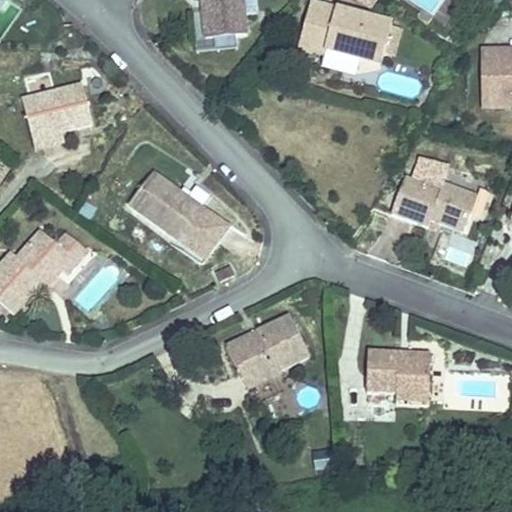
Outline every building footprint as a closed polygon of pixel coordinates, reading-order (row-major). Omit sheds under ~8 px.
[(247,36),(243,0),(202,0),(204,13),(206,40),(247,36)] [(385,54),(391,29),(393,24),(312,3),(299,49),(325,56),(327,51),(382,65),(385,54)] [(206,40),(204,13),(197,14),(200,41),(206,40)] [(394,56),(400,31),(391,29),(385,54),(394,56)] [(511,49),(481,50),(482,110),(511,109),(511,49)] [(93,126),(83,86),(23,101),(33,140),(63,133),(93,126)] [(65,143),(63,133),(33,140),(36,150),(65,143)] [(443,183),(449,166),(419,158),(414,173),(443,183)] [(463,234),(477,196),(443,183),(414,173),(412,180),(406,177),(392,215),(429,228),(431,222),(463,234)] [(179,244),(204,210),(179,192),(154,174),(129,207),(179,244)] [(208,205),(183,187),(179,192),(204,210),(208,205)] [(49,288),(63,272),(73,260),(58,247),(42,232),(18,260),(13,255),(0,269),(0,305),(14,317),(38,290),(35,288),(41,281),(43,283),(49,288)] [(86,254),(67,237),(58,247),(73,260),(63,272),(67,276),(86,254)] [(221,283),(234,276),(230,267),(217,273),(221,283)] [(311,357),(290,317),(258,334),(261,340),(251,345),(248,338),(227,349),(248,392),(281,376),(280,373),(311,357)] [(251,345),(261,340),(258,334),(248,338),(251,345)] [(430,396),(431,354),(368,352),(367,395),(397,395),(430,396)] [(252,398),(285,382),(281,376),(248,392),(252,398)]
